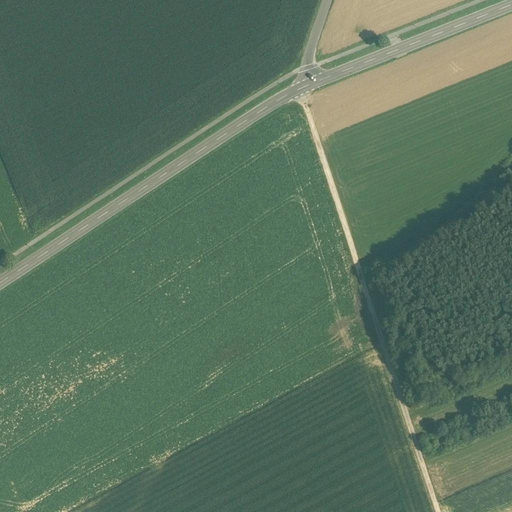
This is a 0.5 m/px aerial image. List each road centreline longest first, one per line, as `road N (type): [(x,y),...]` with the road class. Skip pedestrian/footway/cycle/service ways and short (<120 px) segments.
road 1 (track): [(301,88),(438,511)]
road 2 (tertiary): [(313,82),(0,284)]
road 3 (tertiary): [(511,4),(313,82)]
